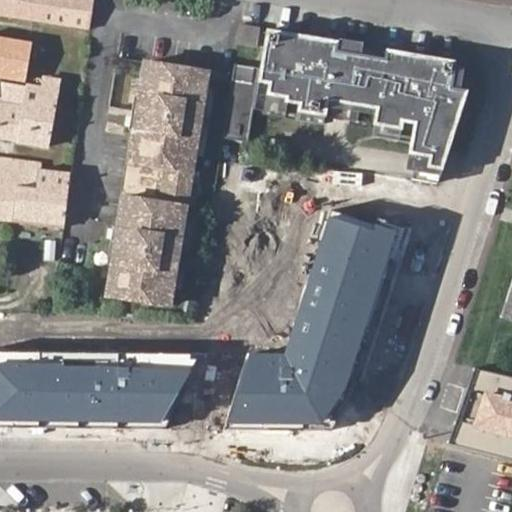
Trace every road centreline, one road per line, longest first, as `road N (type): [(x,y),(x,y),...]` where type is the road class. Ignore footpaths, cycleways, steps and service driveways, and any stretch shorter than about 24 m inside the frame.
road 1 (residential): [(511,108),(415,392),(357,490)]
road 2 (residential): [(81,254),(112,17),(215,28),(231,0)]
road 3 (residential): [(299,504),(220,474),(170,467),(0,464)]
road 4 (unknown): [(415,392),(360,372),(270,367)]
